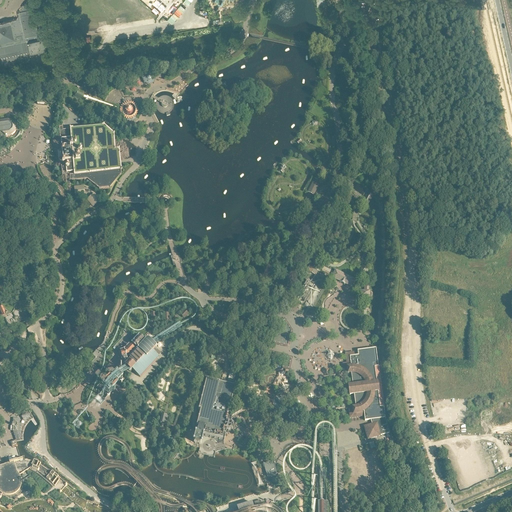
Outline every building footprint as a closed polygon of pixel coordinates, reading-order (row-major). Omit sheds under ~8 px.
[(0,66),(31,60),(32,66),(41,64),(44,67),(46,74),(58,71),(55,59),(48,61),(45,59),(44,54),(45,52),(46,51),(46,50),(53,48),(50,36),(42,38),(41,33),(39,24),(37,25),(33,8),(30,5),(27,3),(24,4),(21,5),(20,7),(19,10),(19,11),(18,11),(16,12),(18,19),(2,23),(0,23),(0,66)] [(185,9),(181,5),(167,21),(172,25),(185,9)] [(176,9),(173,6),(168,12),(172,14),(176,9)] [(154,83),(156,78),(155,76),(160,77),(162,71),(152,67),(150,73),(148,72),(144,74),(142,79),(144,83),(149,85),(154,83)] [(99,85),(92,83),(89,95),(96,97),(99,85)] [(122,106),(73,95),(73,98),(121,109),(121,108),(121,107),(122,106)] [(131,102),(129,102),(127,102),(126,103),(124,103),(123,105),(122,106),(121,107),(121,108),(121,109),(121,111),(121,112),(121,114),(122,115),(124,117),(125,118),(127,118),(128,119),(130,119),(132,118),(133,118),(135,117),(136,115),(137,114),(137,112),(138,111),(137,109),(137,107),(136,106),(135,104),(134,103),(132,102),(131,102)] [(0,137),(0,138),(2,137),(5,137),(9,136),(11,136),(12,135),(15,133),(16,130),(17,127),(16,125),(14,122),(12,120),(10,119),(8,119),(6,119),(0,119),(0,137)] [(59,126),(59,130),(60,135),(60,136),(60,139),(61,139),(61,141),(62,144),(62,145),(62,147),(61,147),(61,150),(62,150),(62,151),(62,152),(62,153),(63,155),(63,156),(63,158),(62,158),(62,161),(65,160),(67,160),(67,163),(66,163),(66,164),(65,164),(65,165),(65,166),(65,167),(66,167),(66,170),(67,172),(69,172),(72,172),(74,171),(74,174),(72,174),(71,174),(69,174),(70,179),(70,180),(73,180),(76,180),(83,179),(84,179),(87,179),(97,187),(99,189),(105,188),(107,188),(110,188),(117,180),(121,174),(121,170),(121,169),(121,168),(121,166),(120,160),(120,159),(119,149),(116,149),(115,149),(115,148),(114,139),(114,138),(114,135),(106,128),(104,126),(84,128),(82,128),(73,129),(72,129),(71,129),(70,129),(69,130),(66,130),(65,130),(64,130),(63,130),(63,129),(63,128),(63,127),(63,126),(62,126),(61,126),(60,126),(59,126)] [(316,180),(314,179),(308,189),(307,192),(309,193),(310,194),(312,195),(313,196),(314,194),(320,184),(321,183),(319,181),(317,181),(316,180)] [(85,186),(75,187),(75,194),(76,197),(86,196),(85,186)] [(87,198),(86,199),(93,207),(101,201),(94,193),(87,198)] [(356,212),(354,212),(353,215),(349,214),(348,219),(352,219),(352,222),(353,222),(356,222),(358,213),(356,212)] [(315,275),(317,270),(314,269),(316,265),(311,262),(309,265),(309,267),(307,266),(304,270),(315,275)] [(358,280),(335,270),(334,272),(333,275),(332,276),(332,277),(332,278),(354,288),(356,283),(358,280)] [(313,284),(314,283),(306,279),(305,281),(306,282),(303,281),(301,285),(304,286),(303,288),(297,297),(295,295),(292,300),(295,301),(294,302),(295,302),(297,303),(298,302),(301,304),(298,302),(310,282),(313,284)] [(363,291),(360,291),(360,298),(362,298),(364,298),(363,311),(366,311),(369,311),(369,298),(370,298),(371,291),(369,291),(370,283),(367,283),(364,283),(364,291),(363,291)] [(310,298),(308,302),(306,301),(304,305),(308,308),(311,310),(324,289),(316,285),(314,288),(316,290),(310,298)] [(1,303),(5,313),(9,311),(10,313),(14,311),(14,310),(15,309),(15,308),(15,307),(15,306),(14,305),(14,304),(13,303),(14,302),(14,301),(14,300),(13,299),(12,298),(11,298),(9,298),(9,299),(9,300),(7,300),(5,301),(3,302),(1,303)] [(250,311),(250,309),(247,309),(244,313),(245,315),(248,315),(250,317),(248,320),(252,322),(252,321),(254,317),(255,315),(250,311)] [(267,317),(258,314),(257,318),(254,317),(252,321),(255,322),(255,323),(263,326),(265,322),(267,317)] [(279,324),(278,328),(275,327),(271,342),(285,345),(286,346),(287,347),(289,346),(289,345),(288,343),(291,331),(284,320),(279,324)] [(121,351),(121,352),(123,359),(124,359),(126,358),(126,359),(127,359),(127,358),(129,357),(129,358),(130,359),(131,359),(131,360),(130,362),(128,364),(126,365),(125,367),(126,367),(126,368),(130,371),(132,370),(134,371),(140,377),(159,357),(158,356),(154,352),(157,349),(156,349),(155,348),(156,348),(156,347),(157,347),(156,346),(155,346),(155,345),(154,345),(150,340),(149,340),(149,339),(149,340),(149,339),(148,339),(147,338),(147,339),(146,339),(145,341),(144,341),(143,340),(139,336),(136,339),(134,342),(132,344),(133,344),(132,344),(132,345),(130,347),(130,346),(129,345),(125,348),(124,350),(124,348),(123,349),(124,350),(121,351)] [(378,366),(376,349),(357,350),(358,356),(350,356),(351,368),(352,375),(353,385),(348,385),(348,387),(348,392),(349,396),(354,395),(355,406),(352,407),(352,415),(364,414),(364,420),(370,420),(371,424),(363,426),(367,440),(381,436),(381,435),(390,433),(389,430),(385,431),(383,426),(388,425),(385,415),(384,406),(380,407),(375,367),(378,366)] [(292,358),(262,351),(261,356),(266,358),(266,360),(268,360),(269,358),(284,362),(281,373),(288,375),(292,358)] [(120,363),(116,368),(118,370),(120,371),(121,372),(124,368),(125,367),(123,366),(123,365),(122,365),(121,364),(120,363)] [(226,383),(206,378),(199,408),(201,409),(195,433),(194,432),(194,434),(195,434),(195,433),(197,434),(197,436),(196,435),(194,443),(193,445),(201,448),(202,445),(203,442),(203,441),(210,443),(215,444),(225,442),(226,436),(227,434),(232,435),(232,432),(233,426),(230,426),(231,419),(226,417),(227,416),(235,385),(226,383)] [(110,382),(103,390),(109,395),(116,388),(110,382)] [(17,431),(12,431),(15,441),(17,441),(23,440),(23,437),(23,435),(23,433),(24,431),(25,429),(26,427),(27,425),(28,424),(29,422),(30,421),(31,420),(35,425),(37,424),(30,412),(29,411),(20,417),(13,417),(13,420),(14,421),(18,421),(17,431)] [(163,417),(160,416),(158,424),(161,425),(165,425),(166,418),(163,417)] [(0,499),(2,495),(5,496),(7,497),(10,496),(13,496),(16,494),(18,492),(20,490),(20,488),(21,486),(21,483),(21,480),(20,477),(19,476),(30,468),(35,471),(39,474),(43,476),(46,479),(51,483),(59,490),(58,491),(59,492),(60,493),(61,492),(67,496),(71,491),(66,486),(67,485),(52,472),(51,473),(50,474),(44,469),(42,467),(40,466),(36,464),(33,462),(29,461),(26,461),(23,460),(23,457),(19,458),(13,460),(8,462),(8,464),(6,465),(1,466),(1,467),(0,467),(0,499)] [(263,464),(267,477),(278,473),(275,465),(273,461),(263,464)] [(366,471),(383,467),(381,461),(365,465),(366,471)] [(321,501),(319,501),(318,511),(326,511),(326,510),(326,501),(324,501),(321,501)]
